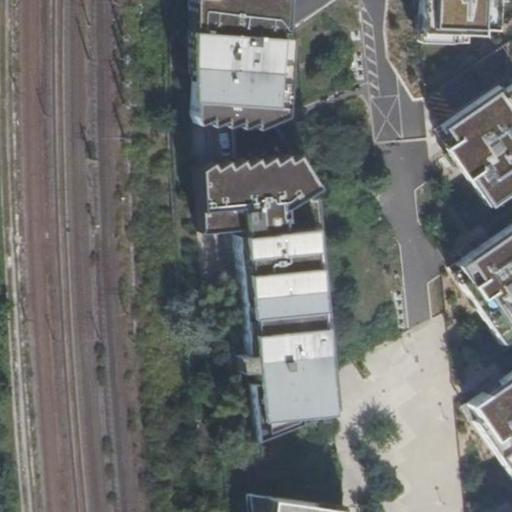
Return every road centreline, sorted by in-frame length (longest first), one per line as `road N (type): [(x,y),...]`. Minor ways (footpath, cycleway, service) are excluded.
road 1 (residential): [(372,0),(419,304),(432,511)]
road 2 (track): [(5,0),(3,136),(27,511)]
